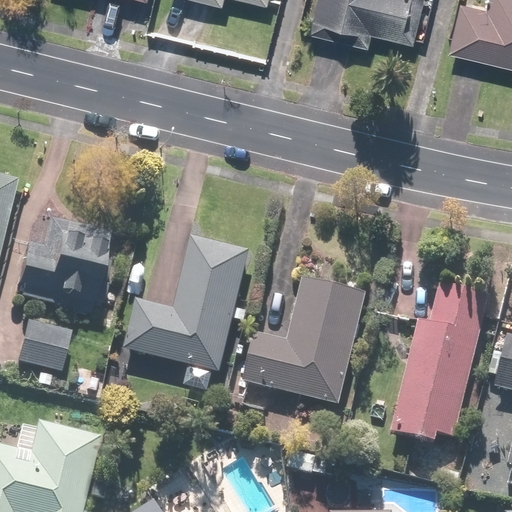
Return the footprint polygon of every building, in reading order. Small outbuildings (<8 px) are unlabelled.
[(413,22),(417,8),(426,10),(428,0),(321,0),(314,31),(374,45),(377,31),(419,41),(423,24),(413,22)] [(511,0),(490,0),(490,3),(476,0),(465,0),(455,51),(511,63),(511,0)] [(264,45),(269,17),(253,14),(248,42),(264,45)] [(0,257),(18,179),(0,175),(0,257)] [(113,233),(53,219),(47,247),(33,244),(21,297),(94,314),(113,233)] [(253,252),(162,231),(147,296),(140,295),(127,349),(224,373),(253,252)] [(369,293),(308,278),(293,342),(262,335),(250,384),(341,407),(369,293)] [(492,297),(449,286),(433,353),(418,350),(398,430),(442,441),(444,433),(458,436),(492,297)] [(74,332),(28,320),(17,365),(63,376),(74,332)] [(511,388),(511,470),(509,484),(511,485),(511,345),(503,387),(511,388)] [(39,423),(30,461),(17,458),(19,449),(0,444),(0,511),(83,511),(101,437),(39,423)] [(117,467),(102,464),(95,497),(110,500),(117,467)] [(221,511),(220,510),(217,511),(169,511),(163,500),(142,511),(221,511)]
